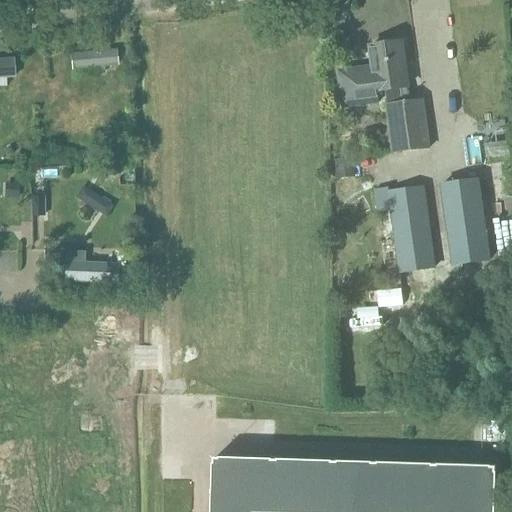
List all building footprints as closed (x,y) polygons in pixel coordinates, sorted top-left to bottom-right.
[(100,43),(73,44),(74,102),(100,102),(100,43)] [(378,91),(387,90),(396,152),(431,147),(424,102),(410,104),(401,43),(370,47),(374,73),(364,75),(363,69),(339,72),(344,108),(379,103),(378,91)] [(22,52),(21,108),(47,107),(47,53),(22,52)] [(0,86),(5,86),(5,78),(14,78),(14,60),(0,60),(0,86)] [(363,117),(387,115),(386,103),(362,105),(363,117)] [(336,180),(351,178),(349,162),(335,164),(336,180)] [(119,165),(106,165),(107,176),(119,175),(119,165)] [(83,230),(111,216),(93,178),(65,191),(83,230)] [(453,266),(488,261),(477,181),(442,186),(453,266)] [(10,183),(10,195),(20,195),(20,183),(10,183)] [(389,190),(375,192),(378,211),(392,209),(389,190)] [(401,272),(432,267),(422,191),(391,196),(401,272)] [(34,195),(34,213),(45,213),(45,195),(34,195)] [(331,220),(331,238),(332,238),(343,238),(343,220),(331,220)] [(65,262),(65,281),(117,283),(118,264),(86,263),(86,253),(66,252),(65,262)] [(489,511),(490,475),(212,468),(210,511),(489,511)]
